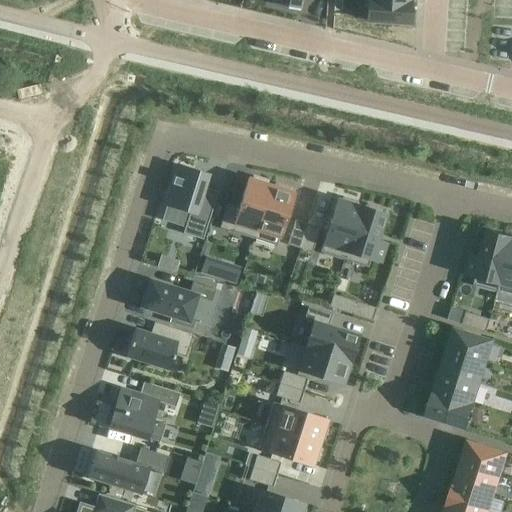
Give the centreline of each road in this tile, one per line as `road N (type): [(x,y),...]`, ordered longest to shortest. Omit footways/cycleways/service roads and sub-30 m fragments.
road 1 (residential): [(456,198),(211,143),(176,139),(161,146),(45,511)]
road 2 (residential): [(150,0),(432,70)]
road 3 (residential): [(375,408),(456,198)]
road 4 (residential): [(422,511),(436,446),(375,408)]
